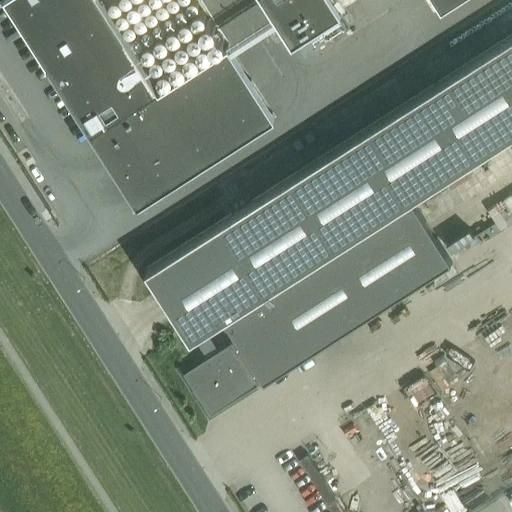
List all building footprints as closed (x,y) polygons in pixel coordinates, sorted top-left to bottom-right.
[(158,88),(101,0),(5,0),(137,205),(275,117),(227,44),(158,88)] [(264,0),(292,43),(342,11),(334,0),(264,0)] [(433,0),(441,11),(458,0),(433,0)] [(511,133),(511,34),(145,269),(190,339),(224,318),(264,380),(451,260),(411,198),(511,133)] [(199,398),(210,414),(259,383),(232,341),(183,372),(193,389),(192,389),(198,399),(199,398)] [(439,405),(448,405),(448,388),(439,388),(439,405)] [(373,476),(393,461),(384,449),(364,464),(373,476)] [(417,467),(407,472),(428,511),(432,511),(440,508),(417,467)] [(445,511),(459,511),(471,504),(460,489),(439,503),(445,511)]
